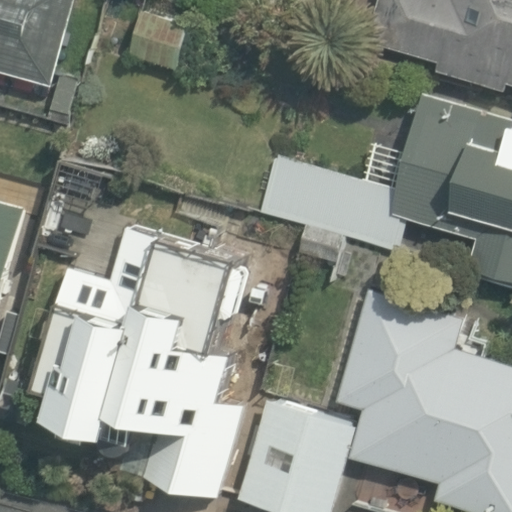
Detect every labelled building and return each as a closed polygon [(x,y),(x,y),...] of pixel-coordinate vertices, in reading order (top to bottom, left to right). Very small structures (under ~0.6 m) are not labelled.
[(3,72),(20,77),(24,64),(58,73),(77,0),(0,0),(0,56),(7,58),(3,72)] [(511,0),(389,0),(379,39),(448,58),(445,68),(511,86),(511,0)] [(139,53),(188,67),(201,21),(152,8),(139,53)] [(480,262),(511,270),(511,107),(435,87),(402,210),(488,233),(480,262)] [(300,204),(375,224),(386,187),(310,167),(300,204)] [(0,329),(35,201),(0,191),(0,329)] [(151,466),(220,488),(248,396),(224,388),(239,342),(221,337),(249,248),(140,214),(124,267),(83,254),(53,350),(38,346),(30,372),(65,382),(58,403),(117,421),(122,404),(166,418),(151,466)] [(347,245),(341,269),(382,279),(387,255),(347,245)] [(511,511),(511,357),(466,345),(474,314),(375,288),(345,399),(372,406),(359,455),(447,478),(442,497),(500,511),(511,511)] [(301,511),(338,511),(363,424),(272,399),(245,496),(301,511)]
